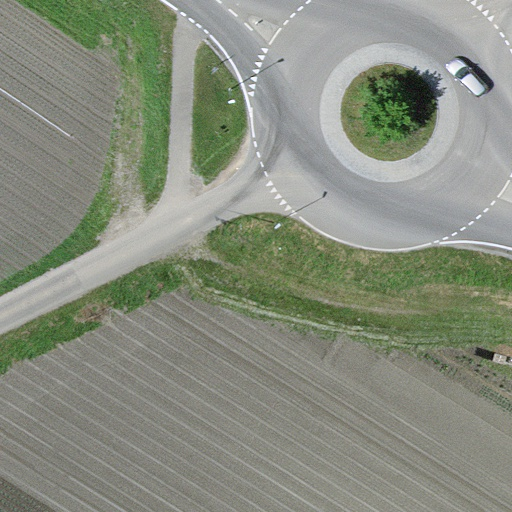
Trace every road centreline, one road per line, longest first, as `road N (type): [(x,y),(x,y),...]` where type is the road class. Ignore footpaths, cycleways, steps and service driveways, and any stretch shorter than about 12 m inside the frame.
road 1 (unclassified): [(0,323),(301,168)]
road 2 (primary): [(301,168),(349,211),(414,217),(444,204)]
road 3 (primary): [(468,47),(415,15),(353,19)]
road 4 (primary): [(353,19),(305,56),(286,112)]
